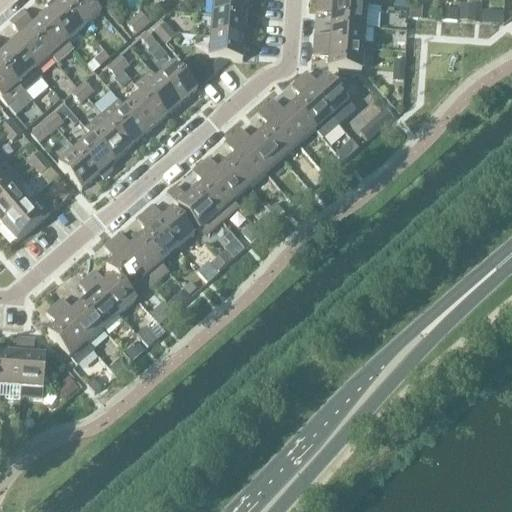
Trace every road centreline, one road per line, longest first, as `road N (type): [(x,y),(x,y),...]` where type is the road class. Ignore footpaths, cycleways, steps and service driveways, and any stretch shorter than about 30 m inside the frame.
road 1 (residential): [(9,299),(265,79),(287,71),(294,0)]
road 2 (secondary): [(454,305),(388,354),(239,511)]
road 3 (secondary): [(275,511),(454,305)]
